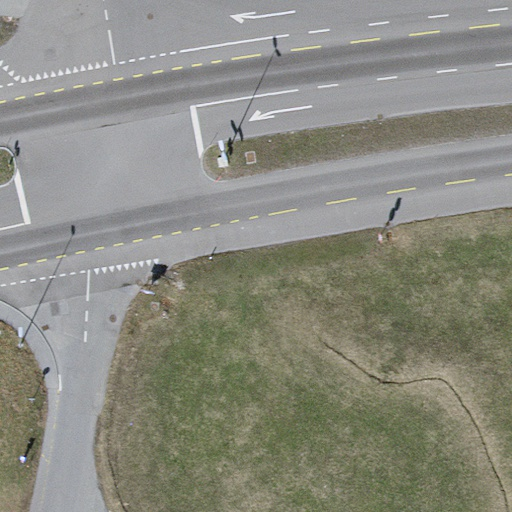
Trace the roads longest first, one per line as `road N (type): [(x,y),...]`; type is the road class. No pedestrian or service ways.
road 1 (residential): [(511,81),(198,125),(146,161),(93,230)]
road 2 (primary): [(93,230),(511,166)]
road 3 (primary): [(511,42),(113,85)]
road 4 (residential): [(55,511),(93,230)]
road 5 (residential): [(0,204),(19,200),(67,159),(113,85)]
road 6 (residential): [(93,230),(113,85)]
